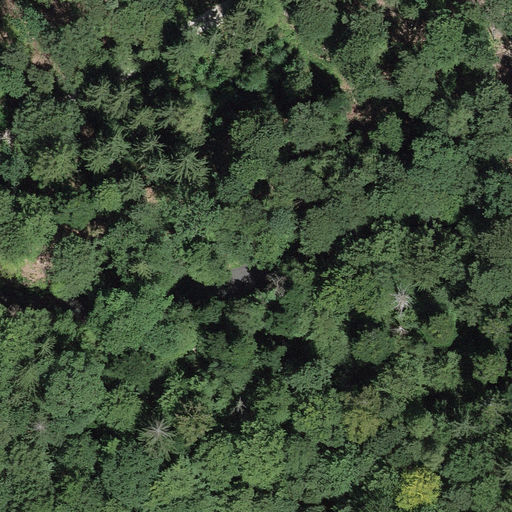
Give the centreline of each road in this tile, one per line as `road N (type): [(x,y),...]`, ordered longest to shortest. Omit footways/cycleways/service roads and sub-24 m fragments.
road 1 (unclassified): [(0,303),(131,306),(384,227),(511,215)]
road 2 (track): [(240,0),(0,137)]
